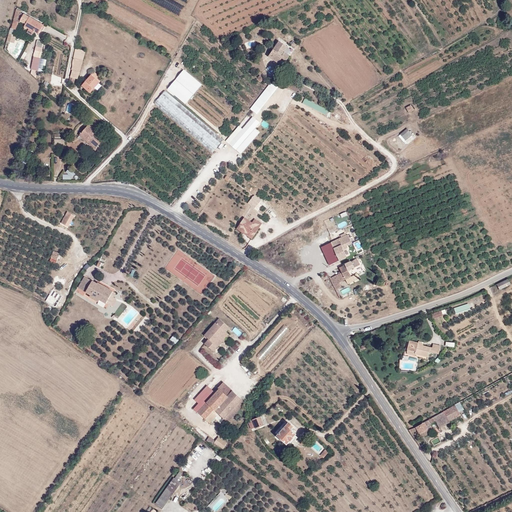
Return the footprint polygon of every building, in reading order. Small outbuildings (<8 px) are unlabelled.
[(43,25),(25,15),(23,17),(19,15),(20,13),(21,12),(16,9),(11,28),(9,34),(12,35),(14,29),(16,30),(18,22),(20,22),(20,20),(26,24),(23,30),(32,35),(34,32),(39,34),(43,25)] [(9,34),(7,41),(10,42),(14,43),(16,36),(12,35),(9,34)] [(43,42),(37,41),(35,53),(40,54),(43,42)] [(279,61),(279,62),(283,65),(289,56),(284,52),(287,47),(279,41),(270,55),(279,61)] [(76,77),(75,79),(78,79),(86,51),(75,48),(72,64),(72,66),(71,70),(72,70),(71,76),(76,77)] [(278,63),(279,62),(279,61),(270,55),(269,56),(278,63)] [(184,70),(168,89),(185,104),(201,85),(184,70)] [(94,78),(97,76),(97,75),(94,72),(87,80),(85,78),(83,80),(86,82),(82,86),(90,93),(99,82),(94,78)] [(165,91),(154,103),(213,153),(223,140),(165,91)] [(306,98),(303,103),(327,115),(330,110),(306,98)] [(243,128),(240,125),(226,141),(242,154),(261,132),(256,128),(261,123),(254,116),(243,128)] [(89,125),(81,134),(89,141),(88,142),(96,149),(104,140),(95,133),(96,132),(89,125)] [(401,134),(405,140),(412,134),(407,128),(401,134)] [(66,133),(61,134),(61,136),(62,136),(62,140),(54,139),(54,145),(66,145),(66,133)] [(89,141),(81,134),(80,135),(88,142),(89,141)] [(67,168),(67,174),(63,174),(64,179),(74,179),(74,168),(67,168)] [(249,203),(252,206),(257,201),(259,202),(260,200),(255,196),(249,203)] [(66,226),(72,214),(68,212),(61,223),(66,226)] [(244,229),(254,236),(262,224),(255,219),(253,223),(244,217),(237,229),(242,232),(244,229)] [(252,239),(254,236),(244,229),(242,232),(252,239)] [(348,235),(339,239),(343,247),(352,243),(348,235)] [(343,247),(339,239),(322,247),(330,265),(339,260),(343,258),(347,256),(343,247)] [(57,260),(60,254),(54,251),(51,257),(57,260)] [(338,274),(342,281),(351,276),(348,270),(354,267),(351,261),(345,264),(345,265),(340,268),(342,272),(338,274)] [(106,304),(113,291),(98,283),(97,284),(84,276),(78,288),(91,295),(90,297),(99,302),(99,300),(106,304)] [(497,284),(499,290),(511,284),(508,279),(497,284)] [(56,299),(59,294),(55,291),(52,296),(49,295),(45,301),(55,307),(59,300),(56,299)] [(108,304),(112,306),(118,293),(113,291),(108,304)] [(455,308),(457,313),(471,309),(469,303),(455,308)] [(200,340),(213,352),(218,346),(215,344),(226,332),(230,328),(219,318),(200,340)] [(229,334),(226,332),(215,344),(218,346),(229,334)] [(416,352),(416,354),(428,357),(429,352),(438,354),(441,345),(433,344),(432,348),(423,345),(423,344),(421,343),(421,342),(419,341),(418,342),(410,340),(407,350),(416,352)] [(216,393),(198,412),(210,423),(217,416),(215,414),(217,412),(224,419),(242,399),(223,382),(218,388),(219,389),(216,393)] [(201,401),(212,389),(208,385),(197,397),(201,401)] [(216,393),(212,389),(201,401),(197,397),(194,400),(198,403),(194,408),(198,412),(216,393)] [(228,422),(244,404),(246,402),(242,399),(224,419),(228,422)] [(455,405),(443,411),(446,416),(458,410),(455,405)] [(416,427),(417,429),(420,433),(428,429),(427,428),(430,427),(430,426),(430,424),(436,421),(439,428),(449,422),(446,416),(443,411),(430,419),(416,427)] [(260,416),(248,421),(251,429),(255,427),(256,429),(264,425),(260,416)] [(288,443),(295,435),(296,434),(291,430),(294,427),(289,423),(278,436),(287,444),(288,443)] [(428,429),(420,433),(422,437),(430,433),(428,429)] [(297,437),(295,435),(288,443),(290,445),(297,437)] [(227,443),(219,437),(215,442),(223,448),(227,443)] [(314,446),(320,453),(325,449),(319,442),(314,446)] [(324,458),(329,452),(325,449),(320,455),(324,458)] [(156,503),(163,508),(181,483),(178,481),(183,474),(179,471),(175,478),(174,477),(156,503)]
